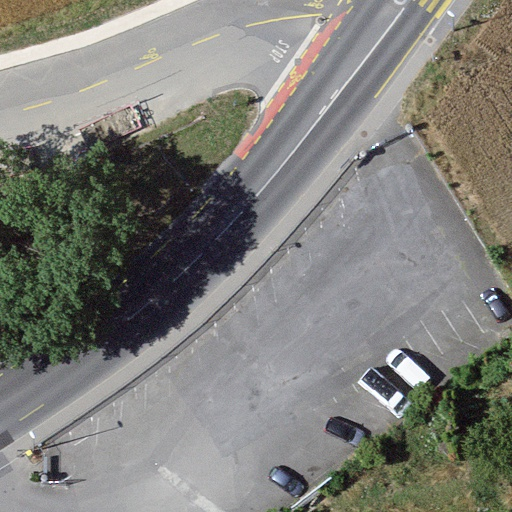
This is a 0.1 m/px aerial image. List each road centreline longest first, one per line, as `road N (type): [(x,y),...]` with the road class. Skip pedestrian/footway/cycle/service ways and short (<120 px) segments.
road 1 (tertiary): [(0,408),(129,323),(244,207),(340,89)]
road 2 (unclassified): [(0,139),(242,52),(277,55),(340,89)]
